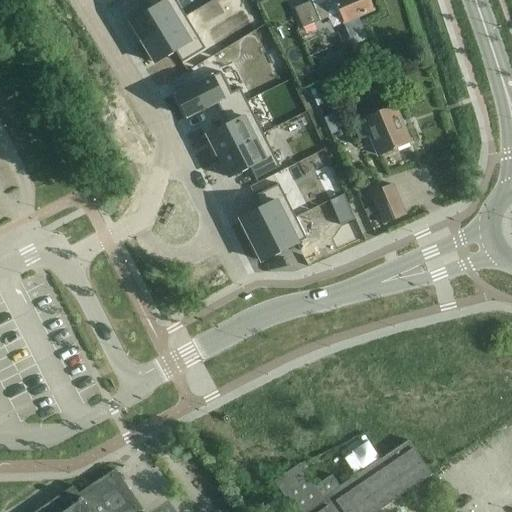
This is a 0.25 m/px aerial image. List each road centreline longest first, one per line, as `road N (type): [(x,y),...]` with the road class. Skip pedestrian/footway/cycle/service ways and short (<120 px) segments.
road 1 (residential): [(368,283),(271,315),(170,366)]
road 2 (residential): [(172,145),(144,219),(146,239),(179,257),(221,241)]
road 3 (residential): [(85,0),(172,145)]
road 4 (residential): [(498,255),(411,281),(368,283)]
road 5 (residential): [(368,283),(489,231)]
